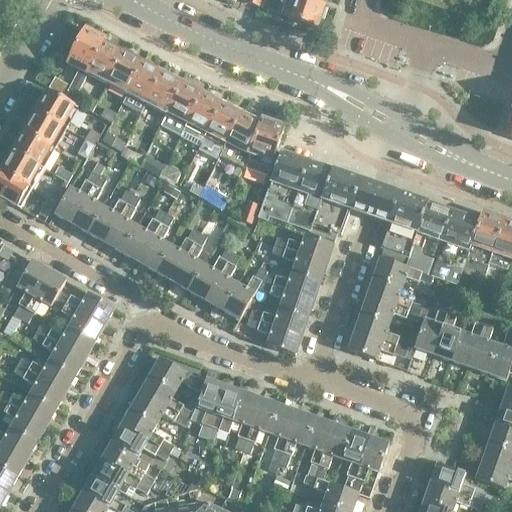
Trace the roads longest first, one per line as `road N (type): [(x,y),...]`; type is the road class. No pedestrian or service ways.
road 1 (tertiary): [(400,130),(329,89),(129,0)]
road 2 (residential): [(313,381),(400,130)]
road 3 (residential): [(35,511),(143,324)]
road 4 (residential): [(386,511),(418,416),(313,381)]
road 5 (residential): [(143,324),(134,298),(0,221)]
road 6 (residential): [(313,381),(159,322),(143,324)]
road 7 (tertiary): [(511,180),(400,130)]
